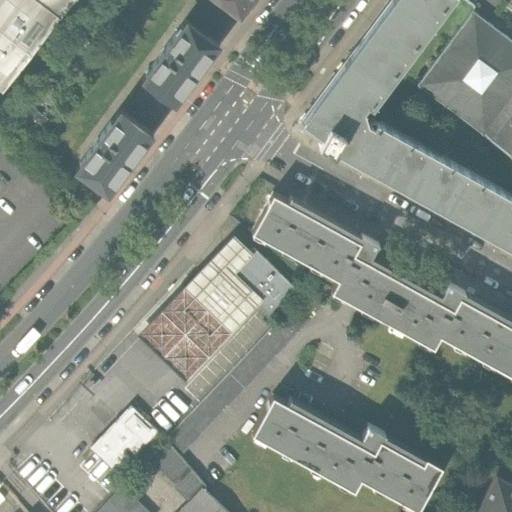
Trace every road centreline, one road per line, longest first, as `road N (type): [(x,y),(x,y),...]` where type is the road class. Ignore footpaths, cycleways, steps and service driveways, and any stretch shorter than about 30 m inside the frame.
road 1 (secondary): [(0,419),(135,271),(247,128)]
road 2 (unknown): [(403,217),(331,331),(297,343),(179,472)]
road 3 (secondary): [(216,108),(0,363)]
road 4 (residential): [(247,128),(511,279)]
road 5 (secondary): [(247,128),(342,0)]
road 6 (secondary): [(300,0),(216,108)]
